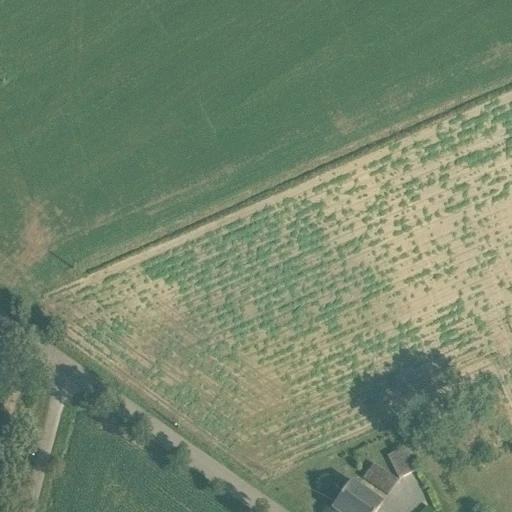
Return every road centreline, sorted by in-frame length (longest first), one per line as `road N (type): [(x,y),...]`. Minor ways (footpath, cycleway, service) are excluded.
road 1 (unclassified): [(64,369),(270,511)]
road 2 (unclassified): [(64,369),(28,511)]
